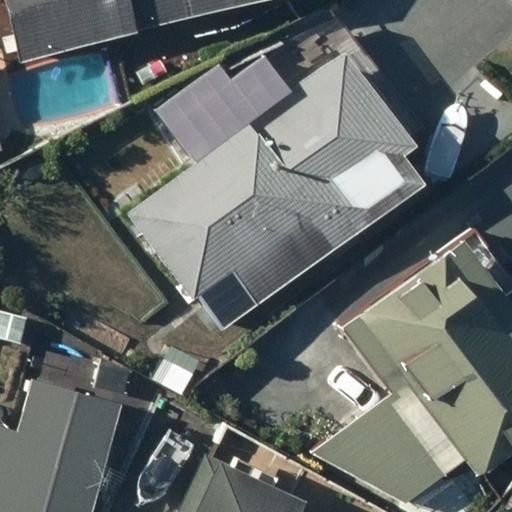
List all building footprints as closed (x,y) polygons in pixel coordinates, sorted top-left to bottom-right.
[(1,0),(18,61),(241,0),(1,0)] [(211,72),(154,113),(189,161),(126,207),(190,295),(228,267),(252,300),(382,206),(377,199),(400,182),(385,161),(412,141),(343,46),(244,118),(211,72)] [(388,389),(311,450),(401,498),(461,452),(477,473),(511,445),(511,309),(502,297),(511,289),(511,285),(470,233),(343,333),(388,389)] [(0,306),(0,337),(17,341),(22,311),(0,306)] [(91,382),(122,391),(129,366),(98,357),(91,382)] [(0,430),(0,511),(88,511),(116,403),(27,380),(13,434),(0,430)] [(298,511),(291,508),(297,496),(272,484),(276,475),(242,459),(238,466),(201,449),(172,511),(298,511)] [(511,511),(511,485),(501,507),(511,511)]
